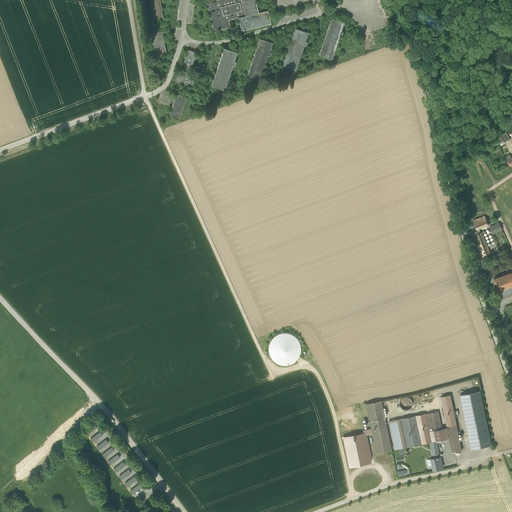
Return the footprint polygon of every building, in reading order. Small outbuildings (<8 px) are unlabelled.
[(149,0),(153,20),(163,18),(160,0),(149,0)] [(238,17),(241,30),(266,24),(267,25),(271,24),(270,23),(271,23),(268,10),(259,12),(255,0),(205,0),(214,31),(230,27),(229,19),(238,17)] [(319,54),(332,59),(340,35),(342,35),(343,31),(341,31),(344,22),(331,18),(319,54)] [(283,65),(296,70),(304,45),(306,45),(307,41),(305,41),(308,32),(295,28),(283,65)] [(151,33),(155,56),(166,54),(162,31),(151,33)] [(247,75),(260,80),(268,55),(270,55),(271,51),(270,51),(273,42),(259,38),(247,75)] [(211,85),(224,90),(233,65),(235,65),(236,61),(234,61),(237,52),(224,48),(211,85)] [(177,82),(192,87),(195,79),(188,77),(196,53),(188,50),(179,76),(177,75),(175,82),(177,82)] [(169,115),(180,119),(187,97),(176,94),(169,115)] [(497,137),(500,143),(506,140),(507,141),(509,140),(505,132),(497,137)] [(479,234),(481,233),(479,228),(488,225),(485,217),(474,221),(479,234)] [(490,228),(493,234),(502,229),(499,223),(490,228)] [(481,233),(479,234),(475,236),(483,257),(490,254),(481,233)] [(511,272),(494,279),(498,291),(499,290),(511,285),(511,272)] [(511,285),(499,290),(502,299),(511,295),(511,285)] [(282,332),(277,334),(273,337),(270,341),(268,346),(268,352),(270,357),(274,361),(278,364),(284,365),(289,364),(294,362),(298,358),(300,353),(301,348),(300,343),(297,338),(293,334),(288,332),(282,332)] [(461,395),(472,449),(491,445),(480,391),(461,395)] [(441,397),(447,427),(456,425),(450,395),(441,397)] [(400,400),(399,405),(402,409),(407,410),(411,407),(412,403),(410,398),(405,397),(400,400)] [(372,433),(376,453),(391,450),(381,401),(366,404),(371,428),(372,433)] [(438,411),(425,414),(431,442),(435,441),(449,438),(459,436),(456,425),(447,427),(442,428),(438,411)] [(421,444),(430,442),(431,442),(425,414),(415,416),(421,444)] [(400,419),(406,447),(421,444),(415,416),(400,419)] [(406,447),(400,419),(389,421),(394,449),(406,447)] [(85,431),(87,434),(97,427),(95,424),(85,431)] [(100,431),(90,438),(93,442),(102,434),(100,431)] [(363,433),(343,437),(349,467),(370,462),(364,435),(364,433),(363,433)] [(459,436),(449,438),(452,453),(462,451),(459,436)] [(106,439),(96,446),(99,449),(109,442),(106,439)] [(112,446),(102,454),(105,457),(114,450),(112,446)] [(431,448),(433,458),(439,457),(438,451),(437,452),(436,447),(431,448)] [(117,454),(108,461),(110,464),(120,457),(117,454)] [(432,465),(433,470),(441,468),(440,461),(441,461),(440,456),(439,457),(433,458),(431,458),(431,459),(433,465),(432,465)] [(123,461),(113,469),(116,472),(126,464),(123,461)] [(129,469),(119,476),(122,479),(131,472),(129,469)] [(134,476),(125,483),(127,486),(137,479),(134,476)] [(140,483),(130,490),(133,494),(142,486),(140,483)]
